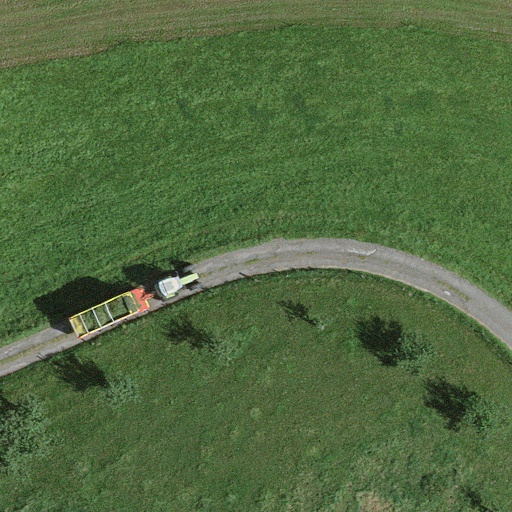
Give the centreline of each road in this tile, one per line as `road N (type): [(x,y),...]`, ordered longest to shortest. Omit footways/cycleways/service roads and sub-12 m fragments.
road 1 (residential): [(511,330),(460,293),(401,266),(331,252),(247,260)]
road 2 (track): [(247,260),(0,361)]
